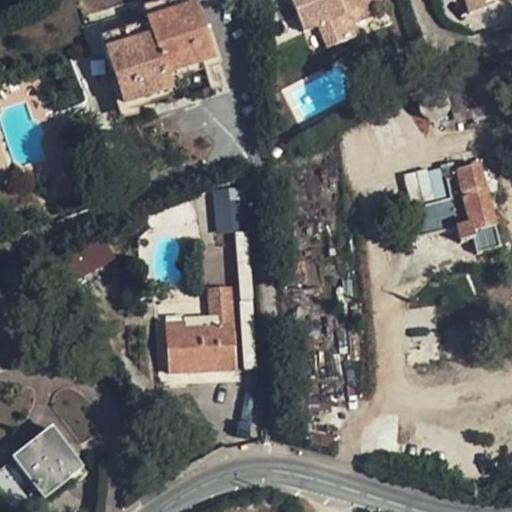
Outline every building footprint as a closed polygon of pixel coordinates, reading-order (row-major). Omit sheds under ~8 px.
[(101,39),(123,107),(173,90),(168,76),(214,61),(193,0),(167,0),(166,1),(165,0),(137,0),(145,24),(101,39)] [(337,21),(373,6),(370,0),(287,0),(302,35),(317,29),(326,51),(347,43),(337,21)] [(498,0),(463,0),(468,15),(485,10),(483,4),(498,0)] [(350,26),(377,15),(373,6),(337,21),(347,43),(356,39),(350,26)] [(447,114),(448,111),(449,107),(446,99),(440,94),(437,92),(429,92),(425,94),(420,99),(417,107),(419,114),(421,118),(424,120),(431,123),(439,122),(442,120),(447,114)] [(405,212),(412,241),(456,230),(459,243),(472,240),(477,256),(500,250),(486,191),(484,191),(479,168),(456,173),(455,179),(444,181),(449,200),(405,212)] [(237,232),(234,188),(212,189),(215,233),(237,232)] [(71,275),(113,265),(107,239),(65,249),(71,275)] [(39,270),(22,280),(35,302),(52,292),(39,270)] [(165,326),(168,375),(236,371),(230,289),(207,290),(207,299),(209,330),(184,332),(184,325),(165,326)] [(209,330),(207,299),(163,302),(165,326),(184,325),(184,332),(209,330)] [(430,336),(408,337),(411,371),(432,369),(430,336)] [(0,498),(10,511),(13,511),(40,490),(44,495),(69,475),(73,479),(75,481),(87,471),(51,427),(0,468),(0,498)] [(47,499),(73,479),(69,475),(44,495),(47,499)]
